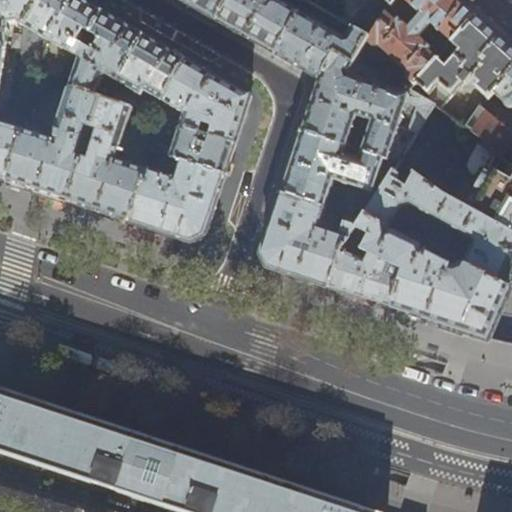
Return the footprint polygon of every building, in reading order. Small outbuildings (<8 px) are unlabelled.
[(0,0),(0,45),(7,46),(10,24),(12,24),(18,23),(24,26),(38,0),(0,0)] [(91,34),(104,13),(81,0),(38,0),(24,26),(77,57),(85,45),(78,41),(85,30),(91,34)] [(181,0),(186,2),(218,20),(228,0),(181,0)] [(245,36),(277,55),(300,13),(276,0),(228,0),(218,20),(245,36)] [(347,148),(357,118),(373,123),(363,153),(385,160),(389,161),(393,149),(406,153),(422,126),(435,105),(409,90),(475,18),(455,0),(396,0),(371,39),(356,63),(335,54),(320,80),(312,103),(302,133),(347,148)] [(348,26),(353,29),(371,39),(396,0),(304,0),(306,1),(307,2),(308,0),(382,0),(385,1),(374,15),(364,6),(348,26)] [(118,82),(145,36),(118,21),(104,13),(91,34),(87,41),(93,45),(91,49),(85,45),(77,57),(82,60),(80,61),(71,90),(92,97),(106,75),(118,82)] [(356,63),(371,39),(353,29),(347,40),(300,13),(277,55),(297,67),(320,80),(335,54),(356,63)] [(493,92),(511,70),(511,50),(495,35),(475,18),(409,90),(435,105),(440,109),(464,82),(462,79),(467,74),(478,83),(474,87),(487,98),(493,92)] [(163,101),(187,60),(162,46),(158,44),(145,36),(118,82),(141,95),(144,90),(163,101)] [(181,128),(235,145),(251,97),(215,77),(187,60),(163,101),(185,114),(181,128)] [(511,70),(493,92),(504,101),(504,103),(505,105),(506,106),(507,107),(509,108),(511,108),(511,70)] [(31,133),(22,130),(6,182),(33,191),(68,202),(76,175),(69,173),(80,140),(87,142),(101,100),(92,97),(71,90),(54,140),(41,136),(43,128),(34,125),(31,133)] [(117,95),(114,104),(128,109),(131,101),(117,95)] [(114,104),(101,100),(87,142),(95,145),(83,177),(76,175),(68,202),(106,215),(130,223),(146,170),(116,161),(133,110),(128,109),(114,104)] [(511,133),(479,106),(463,125),(486,141),(482,146),(505,163),(511,153),(511,133)] [(0,179),(6,182),(22,130),(0,122),(0,179)] [(229,163),(235,145),(181,128),(168,124),(162,144),(174,148),(171,159),(225,176),(229,163)] [(292,164),(282,195),(325,209),(335,180),(374,193),(385,160),(363,153),(361,160),(344,155),(347,148),(302,133),(293,161),(292,164)] [(215,207),(225,176),(171,159),(168,166),(179,169),(176,180),(146,170),(130,223),(164,234),(192,243),(205,236),(215,207)] [(489,280),(511,289),(511,286),(511,233),(470,210),(439,193),(400,165),(368,215),(387,227),(400,206),(411,204),(475,240),(478,246),(467,268),(489,278),(489,280)] [(491,170),(470,210),(511,233),(511,176),(510,180),(491,170)] [(296,277),(331,289),(343,253),(349,244),(359,229),(363,222),(348,217),(341,236),(334,234),(336,229),(330,228),(329,232),(319,228),(325,209),(282,195),(271,227),(262,255),(269,268),(296,277)] [(405,271),(392,309),(412,315),(488,340),(497,319),(506,301),(511,289),(489,280),(489,278),(467,268),(456,269),(436,259),(438,255),(432,252),(430,256),(420,252),(420,246),(393,234),(387,235),(387,227),(368,215),(363,222),(359,229),(365,233),(362,240),(367,243),(364,250),(405,271)] [(343,253),(331,289),(359,298),(392,309),(405,271),(364,250),(349,244),(343,253)] [(178,448),(0,389),(0,451),(184,511),(373,511),(203,457),(178,448)]
